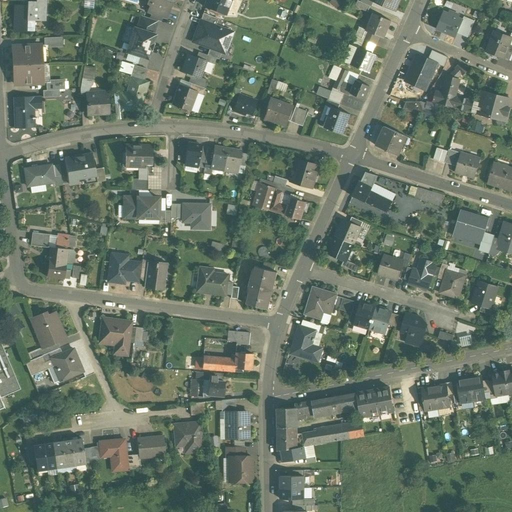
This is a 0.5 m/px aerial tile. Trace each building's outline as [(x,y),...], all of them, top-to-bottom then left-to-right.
[(169,2),(163,0),(149,0),(148,4),(151,4),(148,12),(166,18),(171,2),(169,2)] [(206,0),(204,7),(225,16),(230,0),(206,0)] [(244,0),(241,0),(236,13),(243,16),(249,2),(244,0)] [(371,0),(372,0),(374,1),(395,10),(398,0),(371,0)] [(370,6),(358,1),(355,7),(367,13),(370,6)] [(46,3),(27,2),(27,6),(14,6),(13,31),(26,32),(26,20),(45,21),(46,3)] [(437,29),(455,37),(457,33),(462,20),(457,18),(458,15),(450,12),(449,15),(444,13),(437,29)] [(218,19),(203,13),(199,24),(212,29),(213,25),(215,26),(218,19)] [(390,22),(374,15),(367,31),(379,36),(383,38),(390,22)] [(136,29),(134,29),(127,52),(147,59),(148,59),(148,58),(150,52),(150,51),(153,43),(153,42),(155,36),(155,35),(154,35),(153,35),(158,21),(140,16),(136,29)] [(462,20),(457,33),(468,38),(475,21),(463,17),(462,20)] [(215,26),(213,25),(212,29),(199,24),(192,42),(209,48),(210,48),(221,52),(224,44),(229,42),(233,32),(215,26)] [(379,36),(367,31),(363,40),(375,45),(379,36)] [(494,34),(487,51),(504,59),(504,58),(510,45),(511,39),(511,38),(502,34),(501,37),(494,34)] [(62,38),(44,38),(44,46),(62,45),(62,38)] [(375,45),(363,40),(360,49),(371,54),(375,45)] [(40,45),(13,47),(14,66),(41,65),(40,45)] [(359,49),(352,46),(344,62),(352,65),(359,49),(359,48),(359,49)] [(221,52),(210,48),(209,48),(207,55),(215,58),(218,60),(221,52)] [(360,49),(359,49),(352,65),(362,69),(368,72),(375,56),(371,54),(360,49)] [(448,58),(432,50),(428,59),(438,64),(437,64),(444,67),(448,58)] [(120,65),(121,60),(126,61),(128,53),(118,51),(115,64),(120,65)] [(207,55),(198,52),(196,58),(205,61),(205,62),(213,65),(215,58),(207,55)] [(417,54),(405,82),(426,91),(437,64),(438,64),(428,59),(417,54)] [(196,58),(188,55),(181,72),(191,75),(199,78),(205,62),(205,61),(196,58)] [(344,62),(342,61),(339,69),(341,70),(342,69),(348,72),(349,71),(359,75),(362,69),(344,62)] [(468,70),(460,63),(455,68),(462,73),(464,75),(468,70)] [(41,65),(14,66),(15,85),(42,84),(41,65)] [(146,69),(133,65),(130,74),(129,77),(129,78),(132,78),(142,81),(146,69)] [(95,68),(84,66),(82,79),(93,80),(95,68)] [(341,70),(333,88),(349,96),(350,94),(351,91),(342,87),(348,72),(342,69),(341,70)] [(457,69),(449,77),(456,79),(462,73),(457,69)] [(199,78),(191,75),(188,82),(191,84),(205,89),(208,81),(199,78)] [(447,76),(442,93),(437,92),(434,101),(439,102),(439,103),(452,106),(455,97),(460,80),(456,79),(449,77),(447,76)] [(129,78),(125,93),(119,94),(121,111),(140,109),(143,99),(148,82),(142,81),(132,78),(129,78)] [(278,82),(272,79),(267,91),(274,93),(278,82)] [(369,87),(356,81),(351,91),(350,94),(363,100),(369,87)] [(64,82),(46,83),(46,90),(64,90),(64,82)] [(205,89),(191,84),(189,90),(196,93),(202,96),(205,89)] [(189,90),(179,87),(173,105),(190,111),(196,93),(189,90)] [(234,88),(229,101),(235,104),(238,94),(239,95),(241,91),(234,88)] [(343,93),(333,89),(329,100),(339,104),(343,93)] [(482,92),(479,103),(473,102),(470,111),(498,119),(497,124),(505,126),(510,106),(503,103),(504,98),(482,92)] [(107,94),(87,95),(87,115),(108,114),(107,94)] [(239,95),(238,94),(235,104),(232,111),(245,116),(245,114),(251,116),(256,101),(239,95)] [(41,97),(14,98),(15,111),(13,111),(14,129),(34,128),(33,118),(31,118),(31,106),(41,106),(41,97)] [(473,102),(455,97),(452,106),(470,111),(473,102)] [(292,107),(271,99),(264,120),(273,124),(274,122),(285,126),(292,107)] [(329,100),(327,100),(325,106),(331,109),(331,108),(337,110),(340,104),(329,100)] [(420,102),(406,102),(403,109),(417,114),(420,102)] [(426,103),(421,102),(417,114),(422,116),(426,103)] [(295,107),(290,122),(296,124),(301,110),(295,107)] [(337,110),(331,108),(331,109),(324,128),(342,135),(349,115),(337,110)] [(301,110),(296,124),(302,126),(308,112),(301,110)] [(480,125),(473,123),(471,130),(481,132),(483,127),(480,126),(480,125)] [(407,137),(385,127),(376,146),(398,156),(407,137)] [(201,145),(187,143),(184,165),(198,167),(201,147),(201,145)] [(152,146),(126,146),(125,167),(138,167),(148,167),(153,167),(153,158),(151,158),(152,146)] [(207,148),(201,147),(198,167),(198,168),(203,168),(207,148)] [(227,149),(214,147),(213,149),(210,169),(211,169),(223,171),(227,149)] [(213,149),(207,148),(203,168),(203,174),(210,175),(211,169),(210,169),(213,149)] [(241,151),(227,149),(223,171),(237,173),(239,165),(241,154),(241,151)] [(448,153),(438,150),(435,160),(445,164),(448,153)] [(459,153),(449,150),(448,153),(445,164),(457,167),(458,164),(456,164),(459,153)] [(481,159),(461,153),(457,167),(455,173),(475,179),(481,159)] [(92,155),(64,160),(69,184),(85,181),(86,185),(97,183),(95,170),(92,155)] [(319,166),(300,160),(300,161),(297,160),(294,169),(300,170),(296,184),(312,189),(319,166)] [(511,170),(494,164),(488,183),(511,191),(511,190),(511,170)] [(50,166),(24,170),(27,187),(53,183),(50,166)] [(148,167),(138,167),(138,179),(148,180),(148,167)] [(103,168),(95,170),(97,183),(105,181),(103,168)] [(378,177),(366,173),(361,183),(372,188),(374,184),(378,177)] [(287,180),(275,177),(273,183),(274,184),(278,185),(286,187),(287,180)] [(138,179),(131,179),(131,190),(147,191),(148,180),(138,179)] [(361,183),(359,182),(352,196),(365,203),(370,192),(372,188),(361,183)] [(396,194),(374,184),(372,188),(370,192),(392,202),(396,194)] [(273,189),(260,185),(254,206),(264,209),(269,211),(275,191),(276,191),(276,190),(273,189)] [(286,187),(278,185),(276,190),(276,191),(281,193),(291,196),(293,189),(286,187)] [(444,197),(417,189),(414,199),(441,207),(443,198),(444,197)] [(275,191),(269,211),(285,216),(288,207),(278,204),(281,193),(276,191),(275,191)] [(392,202),(370,192),(365,203),(387,213),(393,203),(392,202)] [(301,199),(291,196),(288,207),(285,216),(300,220),(302,212),(306,213),(309,204),(301,201),(301,199)] [(137,197),(124,197),(124,218),(137,218),(137,197)] [(159,198),(137,197),(137,218),(158,219),(158,199),(159,198)] [(171,199),(158,199),(158,219),(159,224),(171,224),(171,219),(171,204),(171,199)] [(183,205),(171,204),(171,219),(183,219),(183,205)] [(210,229),(210,205),(183,205),(183,219),(182,223),(197,223),(197,229),(210,229)] [(264,209),(254,206),(252,212),(262,215),(264,209)] [(489,218),(461,210),(452,236),(481,245),(484,233),(489,218)] [(361,228),(343,220),(336,237),(353,244),(361,228)] [(511,225),(505,223),(499,241),(498,246),(511,250),(511,225)] [(50,235),(32,233),(30,246),(48,248),(50,235)] [(494,236),(484,233),(481,245),(479,250),(489,253),(493,239),(494,236)] [(393,245),(395,237),(387,234),(384,243),(393,245)] [(75,237),(68,236),(68,239),(66,250),(67,250),(71,251),(72,247),(74,248),(75,237)] [(353,244),(336,237),(328,254),(344,261),(346,261),(353,244)] [(68,239),(56,238),(55,249),(66,250),(68,239)] [(497,247),(491,245),(489,253),(495,255),(501,250),(497,249),(497,247)] [(48,261),(46,277),(63,280),(64,276),(65,270),(65,263),(65,262),(67,250),(66,250),(55,249),(50,248),(49,257),(48,261)] [(71,251),(67,250),(65,262),(65,263),(71,264),(74,262),(75,253),(73,251),(71,251)] [(411,255),(405,254),(403,261),(403,262),(402,267),(407,268),(408,268),(411,255)] [(403,261),(384,256),(378,275),(398,281),(402,267),(403,262),(403,261)] [(122,259),(111,257),(110,267),(109,267),(108,275),(109,275),(108,282),(119,283),(120,279),(132,281),(135,263),(135,262),(122,261),(122,259)] [(148,261),(142,260),(141,264),(140,277),(146,278),(148,261)] [(436,264),(421,260),(418,271),(413,269),(410,281),(409,284),(428,290),(436,264)] [(165,265),(157,264),(157,263),(155,262),(154,264),(148,263),(149,261),(148,261),(146,278),(144,288),(163,290),(166,263),(165,263),(165,265)] [(359,266),(346,261),(344,261),(342,266),(356,272),(359,266)] [(141,264),(135,263),(132,281),(139,281),(140,277),(141,264)] [(275,266),(264,263),(263,269),(274,272),(275,266)] [(449,265),(442,263),(438,278),(443,280),(446,270),(447,271),(449,265)] [(79,267),(73,266),(71,278),(78,279),(79,267)] [(227,274),(212,273),(212,269),(199,267),(196,292),(224,296),(225,294),(226,282),(227,274)] [(263,269),(253,267),(244,304),(268,310),(277,273),(274,272),(263,269)] [(407,268),(404,280),(410,281),(413,269),(408,268),(407,268)] [(447,271),(446,270),(443,280),(440,293),(459,299),(465,276),(447,271)] [(499,287),(479,281),(472,303),(482,306),(492,309),(499,287)] [(337,295),(313,287),(310,296),(311,297),(305,315),(321,320),(323,313),(331,315),(337,295)] [(355,302),(343,298),(340,310),(351,313),(355,302)] [(12,318),(23,311),(18,302),(7,309),(12,318)] [(361,304),(355,302),(351,313),(357,315),(361,304)] [(376,308),(361,303),(361,304),(357,315),(354,325),(370,330),(376,308)] [(492,309),(482,306),(480,312),(497,317),(499,311),(492,309)] [(392,313),(376,308),(370,330),(385,335),(388,325),(392,314),(392,313)] [(54,313),(43,318),(41,315),(30,319),(43,349),(57,343),(65,339),(54,313)] [(400,316),(392,314),(388,325),(396,327),(400,316)] [(422,318),(407,314),(401,332),(411,335),(408,343),(420,347),(427,325),(421,323),(422,318)] [(130,324),(103,320),(100,343),(116,345),(115,354),(125,355),(127,343),(129,327),(130,324)] [(321,326),(303,321),(301,327),(319,332),(321,326)] [(301,327),(299,326),(291,354),(300,357),(317,362),(322,349),(311,346),(313,341),(314,341),(314,339),(313,339),(316,332),(318,333),(319,332),(301,327)] [(135,328),(129,327),(127,343),(133,344),(133,341),(135,328)] [(142,329),(135,328),(133,341),(141,342),(142,329)] [(250,333),(228,331),(227,341),(236,342),(236,344),(249,345),(250,333)] [(453,335),(441,331),(438,338),(451,342),(453,335)] [(0,397),(20,389),(0,341),(0,408),(3,407),(0,400),(0,397)] [(57,343),(43,349),(45,354),(48,353),(59,348),(57,343)] [(59,348),(48,353),(50,358),(62,354),(59,348)] [(50,358),(44,361),(47,369),(54,366),(60,381),(83,372),(73,349),(62,354),(50,358)] [(45,354),(25,363),(30,376),(47,369),(44,361),(50,358),(48,353),(45,354)] [(253,354),(236,353),(234,367),(234,371),(243,372),(243,369),(251,370),(253,354)] [(227,360),(203,357),(202,368),(226,371),(226,366),(227,360)] [(195,372),(195,380),(198,380),(209,381),(209,376),(209,373),(195,372)] [(505,372),(493,374),(494,381),(496,395),(497,395),(508,394),(505,372)] [(225,382),(217,381),(217,376),(209,376),(209,381),(208,396),(224,397),(225,382)] [(481,377),(469,379),(473,401),(485,399),(484,393),(482,381),(481,377)] [(469,379),(457,381),(458,385),(461,403),(473,401),(469,379)] [(494,381),(488,381),(490,392),(490,398),(491,399),(497,398),(497,395),(496,395),(494,381)] [(36,386),(40,395),(48,391),(45,382),(36,386)] [(451,382),(445,383),(445,385),(446,385),(447,395),(453,394),(452,386),(451,382)] [(445,385),(434,387),(437,409),(449,407),(447,395),(446,385),(445,385)] [(461,403),(458,385),(452,386),(453,394),(455,404),(461,403)] [(389,387),(356,393),(361,417),(394,411),(389,387)] [(434,387),(422,389),(423,393),(425,405),(426,411),(437,409),(434,387)] [(356,393),(312,401),(314,412),(332,409),(333,412),(359,407),(356,393)] [(235,399),(221,400),(221,412),(224,412),(235,412),(235,399)] [(312,401),(295,404),(295,408),(295,416),(304,414),(314,412),(312,401)] [(203,402),(190,403),(191,416),(205,415),(203,402)] [(295,408),(277,409),(277,428),(277,451),(281,450),(297,448),(296,435),(296,420),(295,416),(295,408)] [(235,412),(224,412),(224,438),(247,438),(247,412),(235,412)] [(303,434),(305,446),(364,436),(361,422),(318,429),(319,432),(303,434)] [(200,424),(174,426),(176,446),(185,446),(185,453),(202,452),(200,424)] [(163,437),(137,439),(139,455),(139,459),(165,456),(163,437)] [(81,438),(71,440),(75,464),(85,462),(83,449),(81,438)] [(71,440),(62,441),(66,467),(75,466),(75,464),(71,440)] [(124,440),(100,442),(101,457),(111,456),(112,471),(127,470),(126,456),(124,440)] [(62,441),(52,443),(56,469),(66,467),(62,441)] [(52,443),(43,444),(47,470),(56,469),(52,443)] [(43,444),(33,446),(34,447),(36,462),(37,472),(47,470),(43,444)] [(34,447),(26,448),(29,463),(36,462),(34,447)] [(91,447),(83,449),(85,462),(85,464),(93,462),(91,447)] [(297,448),(281,450),(283,462),(304,459),(306,458),(304,447),(297,448)] [(244,448),(226,448),(226,458),(229,458),(229,457),(244,457),(244,448)] [(244,457),(229,457),(229,458),(229,482),(251,482),(251,457),(244,457)] [(85,462),(75,464),(75,466),(76,471),(86,469),(85,464),(85,462)] [(281,477),(281,488),(305,488),(304,477),(293,477),(281,477)] [(305,499),(305,488),(281,488),(281,500),(293,500),(305,499)]
